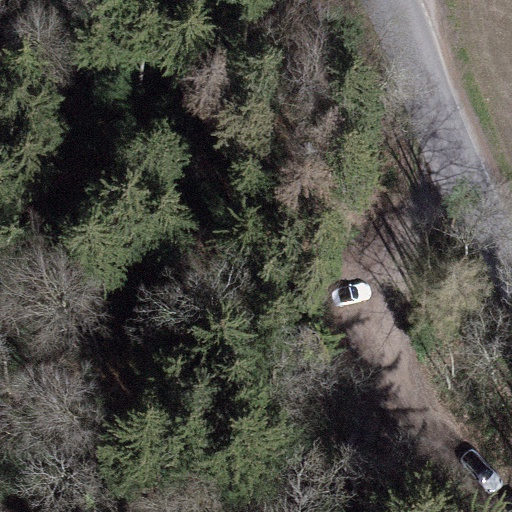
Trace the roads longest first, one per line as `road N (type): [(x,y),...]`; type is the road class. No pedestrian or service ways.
road 1 (track): [(469,158),(410,306),(397,428)]
road 2 (tertiary): [(511,243),(395,0)]
road 3 (track): [(397,428),(487,511)]
